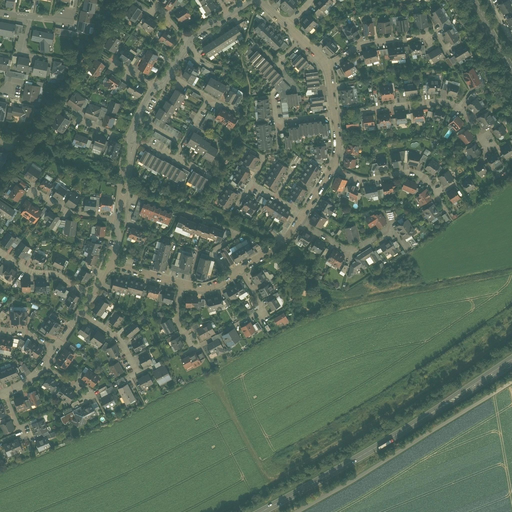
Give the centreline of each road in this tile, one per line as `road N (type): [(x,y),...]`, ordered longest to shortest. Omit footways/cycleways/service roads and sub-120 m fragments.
road 1 (track): [(511,332),(270,482),(219,391)]
road 2 (primary): [(261,511),(511,360)]
road 3 (track): [(511,381),(297,511)]
road 4 (residential): [(333,113),(443,101),(486,146)]
road 5 (residential): [(325,65),(367,42),(436,33),(445,49)]
